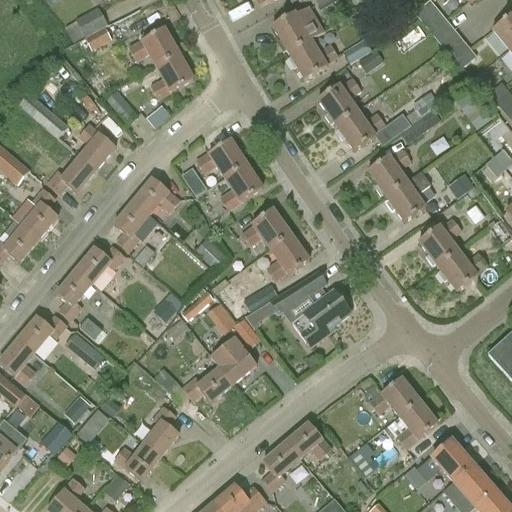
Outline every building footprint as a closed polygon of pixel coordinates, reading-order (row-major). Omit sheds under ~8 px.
[(255,0),(260,9),(278,0),(255,0)] [(344,0),(310,0),(319,15),(344,0)] [(429,36),(445,23),(429,3),(413,17),(429,36)] [(84,42),(104,32),(103,31),(107,28),(97,11),(64,31),(73,46),(83,40),(84,42)] [(323,35),(317,24),(309,11),(297,19),(295,16),(273,30),(281,44),(277,47),(283,57),(287,54),(289,57),(311,43),(311,42),(323,35)] [(507,54),(511,50),(511,16),(490,34),(507,54)] [(461,42),(445,23),(429,36),(445,55),(461,42)] [(104,32),(84,42),(92,56),(111,44),(104,32)] [(159,69),(179,58),(164,33),(128,53),(136,66),(152,57),(159,69)] [(461,42),(445,55),(460,74),(476,60),(461,42)] [(289,57),(291,61),(287,63),(293,72),(296,70),(305,84),(328,71),(327,68),(339,61),(332,48),(319,56),(311,43),(289,57)] [(363,43),(342,56),(349,69),(371,56),(363,43)] [(179,58),(159,69),(166,81),(150,90),(158,103),(193,83),(179,58)] [(336,129),(358,113),(351,103),(362,95),(354,83),(342,91),(340,88),(318,104),(328,117),(324,120),(330,129),(334,126),(336,129)] [(502,90),(503,89),(501,87),(488,97),(495,106),(507,97),(502,90)] [(511,108),(511,100),(503,89),(502,90),(507,97),(495,106),(503,116),(511,108)] [(477,135),(492,123),(469,93),(454,105),(477,135)] [(138,121),(116,96),(106,105),(128,130),(138,121)] [(69,131),(29,98),(18,110),(58,143),(69,131)] [(406,149),(441,125),(433,114),(430,115),(424,107),(404,121),(410,130),(399,138),(406,149)] [(511,122),(511,108),(503,116),(510,124),(511,122)] [(165,109),(149,120),(156,131),(172,119),(165,109)] [(336,129),(339,133),(336,135),(343,144),(346,143),(355,155),(377,140),(375,137),(386,129),(378,118),(367,126),(358,113),(336,129)] [(80,161),(96,175),(116,152),(89,128),(79,140),(90,149),(80,161)] [(231,144),(203,161),(196,166),(204,178),(216,170),(224,182),(246,168),(231,144)] [(0,175),(17,190),(31,174),(0,148),(0,175)] [(386,201),(407,185),(400,174),(412,166),(403,154),(391,162),(390,160),(368,175),(378,189),(375,191),(381,200),(384,198),(386,201)] [(494,161),(504,174),(511,168),(511,165),(503,154),(494,161)] [(96,175),(80,161),(65,179),(59,175),(48,187),(59,197),(67,189),(77,198),(96,175)] [(504,174),(494,161),(486,168),(496,181),(504,174)] [(246,168),(224,182),(232,194),(220,202),(228,215),(262,192),(246,168)] [(407,185),(386,201),(389,205),(386,208),(392,216),(395,213),(404,227),(426,212),(417,199),(430,190),(421,176),(408,185),(407,185)] [(464,178),(447,190),(457,204),(474,192),(464,178)] [(154,183),(133,207),(149,220),(149,219),(159,208),(170,217),(180,205),(154,183)] [(21,230),(38,244),(59,220),(48,211),(56,202),(44,192),(32,206),(38,211),(21,230)] [(149,220),(133,207),(115,229),(123,237),(116,246),(129,255),(139,243),(142,245),(158,226),(149,219),(149,220)] [(283,225),(282,226),(272,212),(251,227),(253,230),(241,238),(249,250),(261,242),(269,254),(291,239),(288,236),(290,234),(283,225)] [(437,270),(459,254),(450,243),(461,234),(453,223),(441,231),(440,229),(418,245),(428,258),(424,262),(431,271),(435,268),(437,270)] [(511,240),(500,224),(488,233),(500,249),(511,240)] [(38,244),(21,230),(6,248),(1,244),(0,244),(0,264),(2,267),(9,258),(19,267),(38,244)] [(291,239),(269,254),(277,265),(266,273),(274,285),(285,278),(287,280),(308,264),(299,251),(301,250),(295,241),(293,242),(291,239)] [(215,273),(226,261),(206,243),(195,255),(215,273)] [(142,270),(154,256),(146,249),(134,263),(142,270)] [(76,275),(91,288),(107,269),(113,273),(124,260),(112,250),(105,259),(95,251),(76,275)] [(437,270),(441,275),(437,277),(444,286),(447,283),(456,296),(478,280),(476,277),(488,269),(480,258),(468,267),(459,254),(437,270)] [(91,288),(76,275),(57,298),(66,306),(58,314),(71,325),(81,311),(76,307),(91,288)] [(327,301),(321,293),(327,289),(318,275),(273,304),(282,317),(308,301),(315,310),(304,317),(306,320),(294,330),(310,351),(335,333),(334,331),(350,319),(341,308),(342,304),(338,299),(334,298),(333,296),(327,301)] [(265,308),(268,306),(276,301),(270,289),(243,305),(249,317),(265,308)] [(167,325),(185,305),(172,295),(155,315),(167,325)] [(206,296),(180,318),(187,326),(212,303),(206,296)] [(222,308),(210,317),(221,331),(233,321),(222,308)] [(246,322),(254,334),(260,330),(258,327),(252,318),(251,319),(246,322)] [(37,321),(18,344),(34,358),(50,338),(55,343),(66,330),(54,320),(46,329),(37,321)] [(86,323),(79,332),(94,344),(101,335),(86,323)] [(233,333),(248,353),(261,343),(245,323),(233,333)] [(80,336),(67,348),(94,375),(107,363),(80,336)] [(511,337),(489,359),(511,383),(511,337)] [(224,351),(210,361),(219,372),(220,371),(233,388),(256,369),(234,342),(224,351)] [(34,358),(18,344),(0,365),(0,368),(25,389),(35,377),(25,368),(34,358)] [(220,371),(219,372),(199,388),(195,383),(191,405),(200,397),(209,408),(233,388),(220,371)] [(25,399),(0,378),(0,398),(15,411),(25,399)] [(400,420),(420,404),(401,381),(369,406),(379,418),(391,409),(400,420)] [(83,421),(90,413),(78,401),(70,409),(83,421)] [(391,445),(397,440),(407,452),(438,427),(420,404),(400,420),(401,421),(383,435),(391,445)] [(143,449),(161,463),(179,438),(169,430),(176,420),(164,412),(154,424),(159,429),(143,449)] [(98,437),(109,424),(99,416),(88,429),(98,437)] [(56,425),(39,444),(54,457),(71,438),(56,425)] [(285,446),(299,463),(311,452),(319,462),(331,452),(309,426),(285,446)] [(0,440),(0,473),(26,443),(15,434),(5,445),(0,440)] [(454,486),(474,469),(452,443),(432,460),(454,486)] [(299,463),(285,446),(262,465),(270,475),(261,483),(270,494),(283,483),(280,479),(299,463)] [(363,484),(378,472),(370,460),(372,458),(365,448),(346,462),(363,484)] [(161,463),(143,449),(133,461),(123,453),(114,465),(142,486),(161,463)] [(422,468),(416,473),(417,474),(426,485),(426,486),(432,480),(423,469),(422,468)] [(474,469),(454,486),(475,511),(495,494),(474,469)] [(115,505),(129,489),(116,478),(102,494),(115,505)] [(84,511),(75,504),(84,492),(73,483),(47,511),(84,511)] [(261,511),(268,507),(263,501),(253,490),(244,497),(236,488),(212,508),(215,511),(261,511)] [(511,511),(495,494),(475,511),(511,511)]
